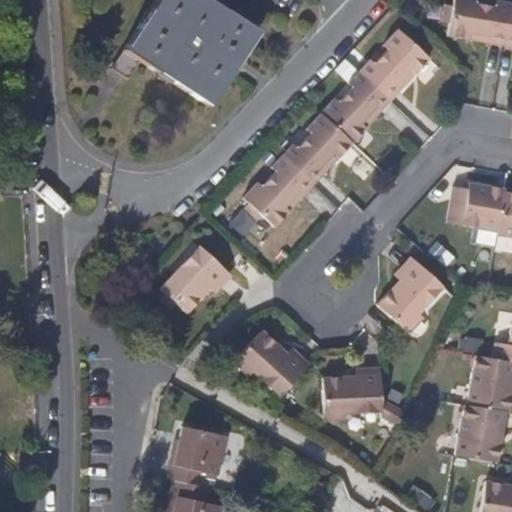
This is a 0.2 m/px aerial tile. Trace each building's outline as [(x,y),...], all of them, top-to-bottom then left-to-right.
[(251,35),(198,0),(151,0),(104,72),(121,84),(134,65),(201,109),(251,35)] [(474,0),(453,0),(447,35),(468,39),(469,34),(511,41),(511,2),(497,0),(496,4),(474,0)] [(431,63),(433,59),(401,29),(386,44),(389,49),(375,64),(372,61),(351,82),(355,85),(340,101),(337,99),(308,130),(310,134),(295,150),(292,147),(272,169),(275,171),(261,185),(258,182),(244,197),(276,227),(291,212),(287,208),(336,155),(340,159),(369,127),(365,123),(415,70),(419,74),(431,63)] [(511,41),(469,34),(468,39),(511,47),(511,41)] [(419,74),(415,70),(365,123),(369,127),(419,74)] [(291,212),(340,159),(336,155),(287,208),(291,212)] [(511,194),(508,193),(509,190),(473,184),(471,190),(459,188),(452,222),(511,233),(511,194)] [(230,273),(200,244),(180,267),(161,287),(188,312),(212,287),(215,289),(230,273)] [(427,315),(453,286),(421,258),(403,276),(407,280),(384,304),(391,310),(416,333),(430,318),(427,315)] [(511,330),(508,350),(495,347),(491,362),(477,360),(467,409),(464,409),(454,458),(496,466),(506,417),(509,417),(511,402),(511,330)] [(287,355),(285,357),(259,335),(231,365),(248,381),(250,378),(276,402),(278,401),(305,371),(287,355)] [(382,414),(383,371),(357,371),(356,376),(322,375),(322,417),(343,417),(343,413),(382,414)] [(173,482),(198,487),(201,472),(213,474),(220,435),(180,427),(176,446),(171,445),(164,480),(173,482)] [(511,511),(511,484),(489,481),(482,511),(511,511)] [(203,503),(206,488),(198,487),(173,482),(167,511),(214,511),(216,506),(203,503)]
